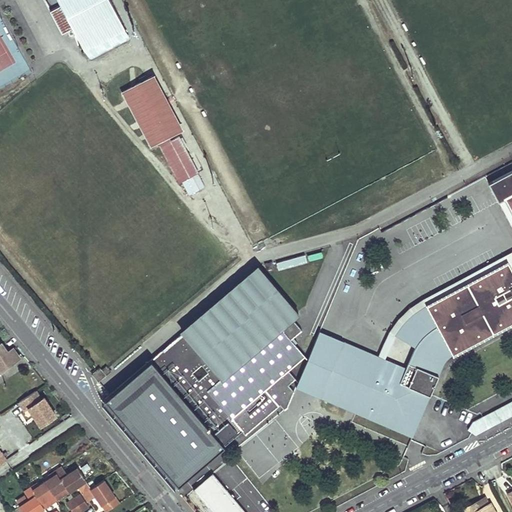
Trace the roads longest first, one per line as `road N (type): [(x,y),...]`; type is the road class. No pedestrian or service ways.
road 1 (residential): [(0,305),(174,511)]
road 2 (residential): [(511,436),(373,511)]
